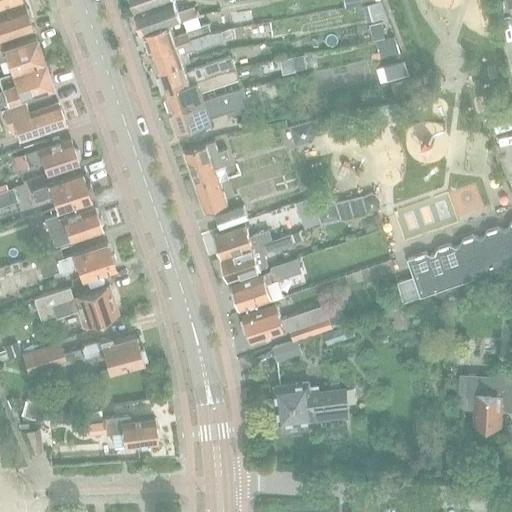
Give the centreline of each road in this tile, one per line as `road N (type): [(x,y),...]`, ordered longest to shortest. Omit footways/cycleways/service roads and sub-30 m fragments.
road 1 (tertiary): [(220,482),(200,350),(79,0)]
road 2 (residential): [(220,482),(511,495)]
